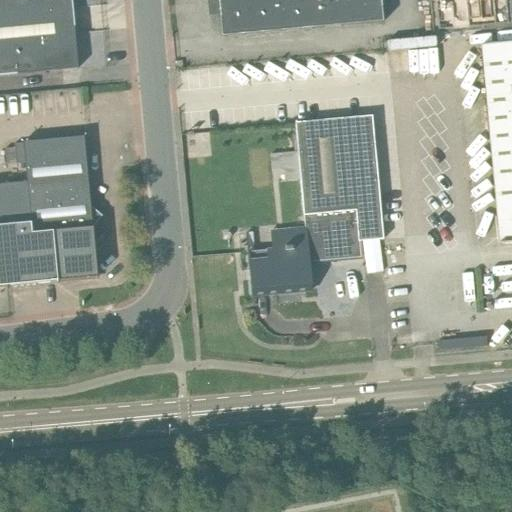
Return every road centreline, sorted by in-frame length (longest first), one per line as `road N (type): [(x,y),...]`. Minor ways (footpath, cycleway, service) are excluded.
road 1 (secondary): [(0,431),(511,386)]
road 2 (residential): [(155,310),(174,273),(144,0)]
road 3 (residential): [(155,310),(118,325),(0,339)]
